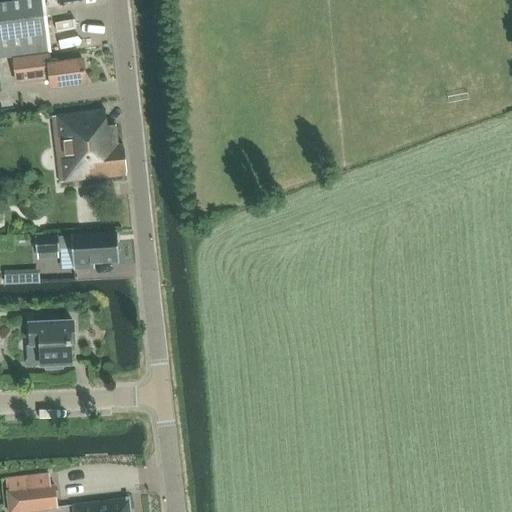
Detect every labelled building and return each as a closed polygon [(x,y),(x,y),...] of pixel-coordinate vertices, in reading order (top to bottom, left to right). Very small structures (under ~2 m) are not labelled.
[(45,0),(29,0),(0,3),(0,59),(14,58),(49,53),(51,53),(50,49),(45,0)] [(79,23),(78,34),(101,35),(102,24),(79,23)] [(50,64),(49,53),(14,58),(17,83),(51,79),(52,89),(86,85),(83,60),(50,64)] [(59,184),(126,177),(123,144),(118,145),(116,125),(106,127),(105,110),(51,117),(59,184)] [(58,253),(59,253),(59,250),(72,249),(73,270),(95,269),(94,264),(118,262),(118,263),(119,263),(117,232),(115,232),(115,233),(71,236),(58,237),(35,238),(36,254),(37,254),(58,253)] [(29,325),(31,346),(40,346),(41,366),(46,366),(46,369),(62,369),(62,365),(72,365),(70,338),(74,337),(73,322),(59,323),(59,318),(45,318),(45,324),(29,325)] [(49,474),(8,479),(8,480),(9,491),(8,491),(10,511),(30,511),(57,509),(55,486),(50,486),(49,474)] [(127,499),(73,506),(74,511),(130,511),(129,500),(129,498),(127,499)]
